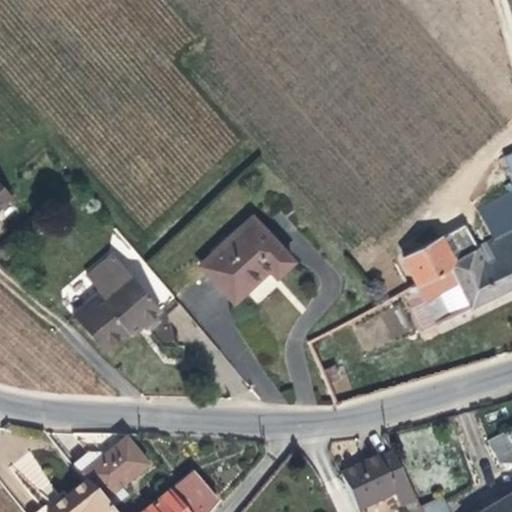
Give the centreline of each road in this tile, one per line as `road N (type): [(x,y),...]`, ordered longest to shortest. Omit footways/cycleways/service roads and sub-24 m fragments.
road 1 (tertiary): [(0,399),(28,408),(300,424)]
road 2 (tertiary): [(300,424),(322,426),(511,378)]
